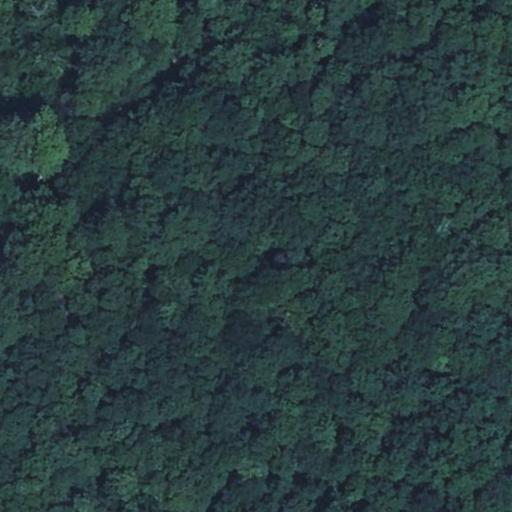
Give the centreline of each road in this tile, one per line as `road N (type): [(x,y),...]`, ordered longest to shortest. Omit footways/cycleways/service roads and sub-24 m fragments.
road 1 (track): [(126,511),(511,268)]
road 2 (track): [(0,227),(50,165),(240,0)]
